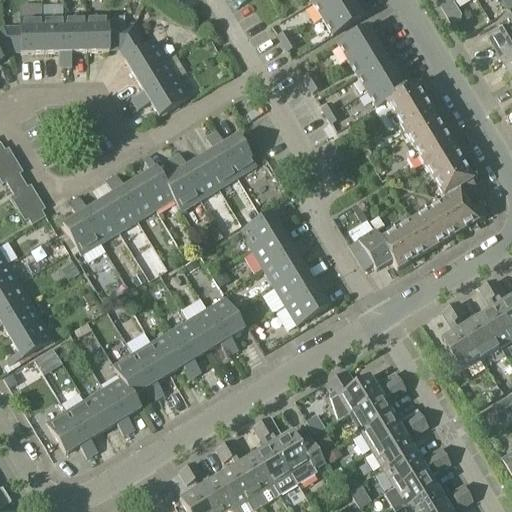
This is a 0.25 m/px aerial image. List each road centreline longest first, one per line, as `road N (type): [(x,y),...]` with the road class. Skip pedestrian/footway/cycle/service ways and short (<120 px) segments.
road 1 (residential): [(377,322),(312,215),(329,193),(257,76)]
road 2 (residential): [(133,469),(377,322)]
road 3 (residential): [(487,511),(377,322)]
road 4 (residential): [(511,179),(402,0)]
road 5 (residential): [(129,149),(47,200),(1,123)]
road 6 (residential): [(129,149),(106,108),(83,100),(35,98),(1,123)]
road 7 (residential): [(377,322),(511,240)]
road 8 (residential): [(129,149),(257,76)]
